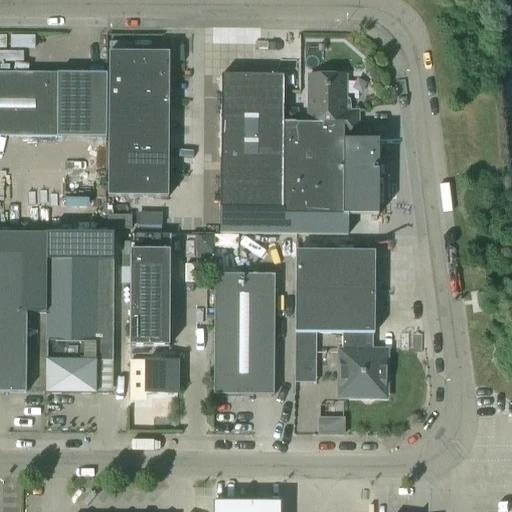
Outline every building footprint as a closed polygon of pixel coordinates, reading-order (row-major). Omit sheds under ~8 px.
[(168,79),(169,55),(108,54),(108,78),(168,79)] [(0,138),(106,139),(107,75),(0,74),(0,138)] [(221,77),(220,211),(282,211),(283,125),(283,77),(254,77),(245,77),(221,77)] [(283,125),(282,211),(282,217),(378,217),(375,142),(343,142),(343,137),(351,137),(351,124),(351,112),(349,112),(345,108),(346,77),(308,77),(307,125),(283,125)] [(168,103),(168,79),(108,78),(108,102),(168,103)] [(168,127),(168,103),(108,102),(107,126),(168,127)] [(168,151),(168,127),(107,126),(107,150),(168,151)] [(168,175),(168,151),(107,150),(107,174),(168,175)] [(167,199),(168,175),(107,174),(107,198),(167,199)] [(107,217),(106,230),(130,230),(131,217),(107,217)] [(0,394),(25,395),(25,394),(26,314),(46,314),(46,262),(46,251),(46,236),(0,235),(0,394)] [(45,362),(45,395),(47,395),(95,395),(112,395),(113,252),(113,236),(46,236),(46,251),(46,262),(46,314),(45,343),(46,343),(46,362),(45,362)] [(295,253),(294,362),(314,363),(315,353),(340,353),(340,397),(384,398),(384,354),(366,354),(366,335),(373,335),(373,308),(375,308),(376,280),(374,280),(374,254),(295,253)] [(130,255),(130,351),(168,351),(168,255),(130,255)] [(214,276),(213,396),(273,397),(274,277),(214,276)] [(144,363),(144,396),(177,396),(177,363),(144,363)] [(350,409),(332,408),(331,429),(350,429),(350,409)] [(263,511),(264,492),(213,491),(212,511),(263,511)]
